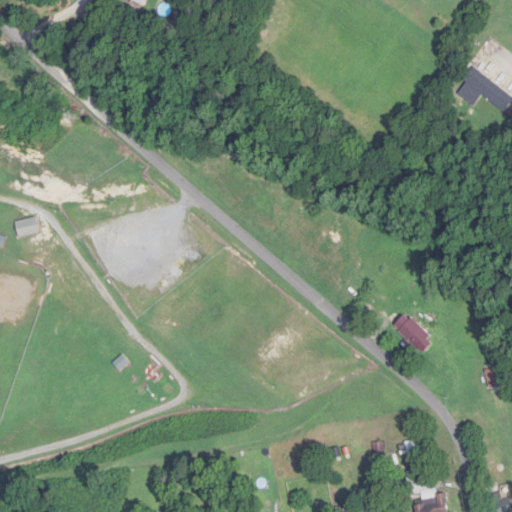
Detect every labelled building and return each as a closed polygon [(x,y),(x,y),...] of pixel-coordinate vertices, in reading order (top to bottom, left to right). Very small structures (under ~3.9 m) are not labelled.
[(511,101),(511,95),(476,68),(458,91),(476,105),(484,95),(504,111),(511,101)] [(19,239),(40,235),(37,219),(16,222),(19,239)] [(408,314),(395,326),(423,354),(436,342),(408,314)] [(449,511),(448,495),(436,495),(436,470),(410,471),(411,495),(424,495),(424,504),(416,504),(416,511),(449,511)] [(511,482),(511,471),(496,471),(496,482),(511,482)] [(507,511),(507,495),(489,495),(489,511),(507,511)]
